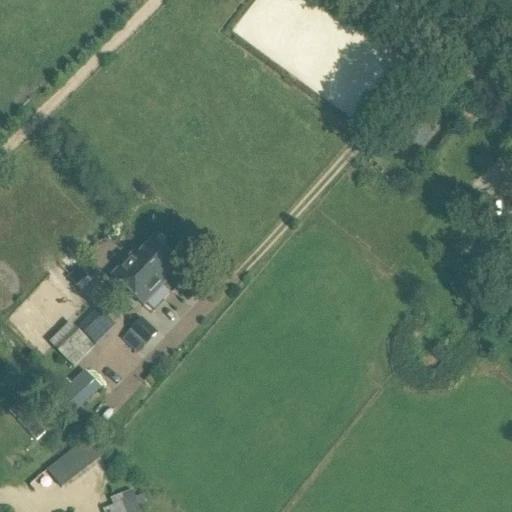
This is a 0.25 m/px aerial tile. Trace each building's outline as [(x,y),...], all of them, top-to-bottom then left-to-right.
[(446,119),(419,97),(388,134),(415,157),(446,119)] [(177,264),(153,241),(136,259),(139,262),(131,270),(125,264),(112,278),(143,307),(156,293),(152,290),(177,264)] [(68,267),(79,258),(70,247),(59,256),(68,267)] [(84,263),(70,276),(68,279),(80,292),(83,289),(97,274),(84,263)] [(511,276),(493,303),(511,315),(511,276)] [(158,334),(141,319),(121,340),(136,354),(144,345),(146,347),(158,334)] [(73,327),(52,348),(66,362),(87,341),(73,327)] [(114,336),(107,344),(126,360),(133,352),(114,336)] [(83,373),(70,385),(65,380),(51,394),(72,417),(102,389),(88,375),(86,377),(83,373)] [(63,488),(104,456),(90,437),(48,470),(63,488)] [(139,511),(131,491),(87,509),(87,511),(139,511)]
